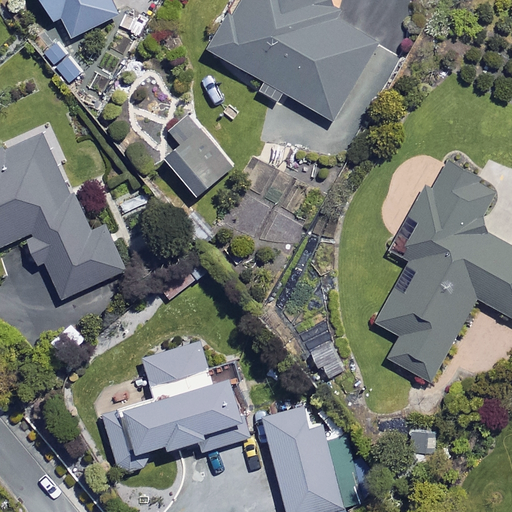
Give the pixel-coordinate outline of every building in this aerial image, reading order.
[(43,0),(54,20),(60,17),(69,38),(120,13),(113,0),(43,0)] [(323,0),(244,0),(237,12),(230,8),(209,46),(266,79),(260,90),(277,100),(283,90),(333,119),(378,41),(319,7),(323,0)] [(230,168),(190,116),(171,131),(182,144),(166,157),(196,195),(230,168)] [(101,233),(84,193),(73,198),(44,131),(0,150),(0,245),(28,234),(40,263),(47,260),(63,297),(128,269),(111,229),(101,233)] [(511,243),(480,224),(503,188),(451,155),(392,248),(410,259),(374,316),(401,333),(388,355),(430,382),(483,300),(511,318),(511,243)] [(167,441),(168,445),(200,435),(204,450),(251,435),(232,375),(213,381),(200,340),(144,357),(156,396),(103,413),(122,471),(154,461),(149,446),(167,441)] [(311,422),(307,404),(264,415),(289,511),(321,511),(347,505),(324,419),(311,422)]
